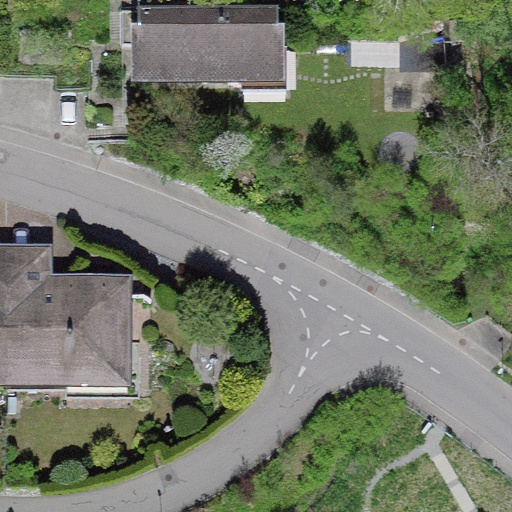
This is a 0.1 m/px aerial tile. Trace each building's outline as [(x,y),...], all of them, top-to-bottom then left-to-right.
[(55,1),(5,0),(4,64),(54,65),(55,14),(55,1)] [(273,11),(131,13),(132,81),(273,80),(273,11)] [(90,14),(55,14),(54,65),(54,79),(90,79),(90,14)] [(67,254),(25,255),(28,397),(153,395),(150,281),(67,283),(67,254)] [(0,397),(28,397),(25,255),(0,255),(0,397)]
